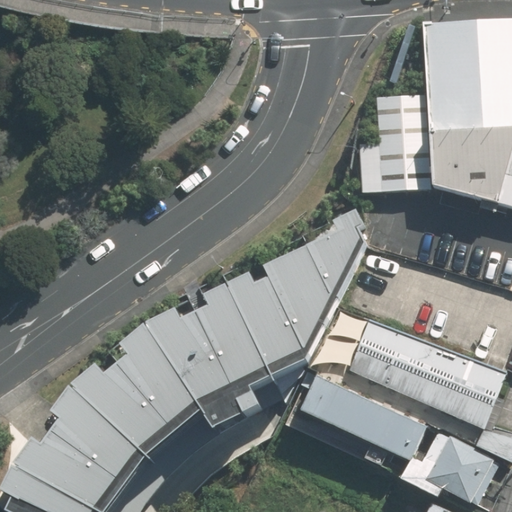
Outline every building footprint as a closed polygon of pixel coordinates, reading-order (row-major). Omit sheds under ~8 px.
[(428,186),(511,209),(511,18),(419,23),(428,186)] [(424,176),(422,95),(375,96),(378,177),(424,176)] [(18,503),(11,511),(135,511),(206,417),(216,437),(269,411),(258,391),(309,366),(366,249),(359,233),(370,228),(363,212),(337,224),(342,235),(266,269),(272,282),(259,287),(255,277),(208,298),(213,311),(189,321),(185,312),(152,326),(122,349),(133,362),(110,380),(102,370),(77,389),(58,414),(71,423),(49,453),(41,447),(6,495),(18,503)] [(369,321),(348,373),(485,428),(506,376),(369,321)] [(321,376),(304,411),(412,463),(430,429),(321,376)] [(421,468),(412,463),(404,480),(439,498),(445,486),(482,505),(503,463),(440,431),(421,468)] [(404,511),(452,511),(433,502),(427,511),(404,511)]
